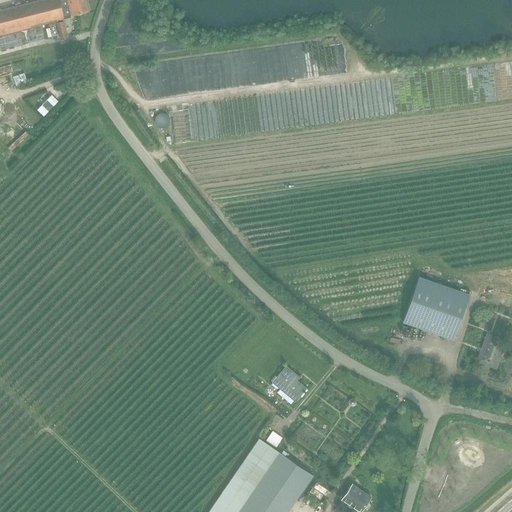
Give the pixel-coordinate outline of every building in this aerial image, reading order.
[(39,0),(0,10),(0,34),(63,19),(61,9),(58,0),(39,0)] [(86,0),(58,0),(61,9),(63,19),(71,17),(71,15),(89,10),(86,0)] [(62,22),(55,24),(59,40),(66,38),(62,22)] [(25,72),(14,76),(17,85),(28,82),(25,72)] [(51,94),(37,109),(44,115),(57,99),(51,94)] [(511,251),(496,246),(486,274),(502,280),(511,251)] [(453,339),(469,294),(418,276),(402,322),(453,339)] [(495,367),(504,341),(487,335),(478,360),(495,367)] [(295,402),(306,388),(296,380),(299,377),(286,365),(272,382),(295,402)] [(266,440),(276,447),(282,438),(272,431),(266,440)] [(286,511),(312,475),(279,452),(259,438),(208,511),(286,511)] [(314,479),(311,484),(321,491),(325,486),(314,479)] [(360,511),(370,496),(352,484),(341,499),(360,511)]
